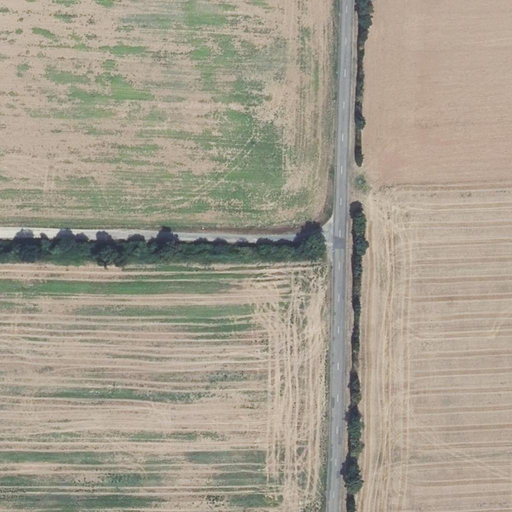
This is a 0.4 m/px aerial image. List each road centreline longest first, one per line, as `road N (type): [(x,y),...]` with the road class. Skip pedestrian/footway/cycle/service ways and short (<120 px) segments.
road 1 (unclassified): [(0,236),(340,239)]
road 2 (tertiary): [(335,511),(340,239)]
road 3 (tertiary): [(340,239),(343,0)]
